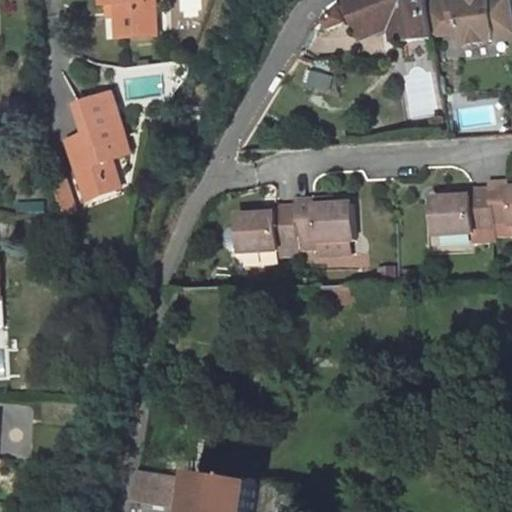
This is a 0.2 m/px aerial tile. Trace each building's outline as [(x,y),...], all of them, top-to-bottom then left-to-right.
[(104,0),(105,5),(109,5),(118,5),(119,17),(120,39),(161,37),(160,11),(149,11),(148,0),(104,0)] [(159,0),(148,0),(149,11),(160,11),(159,0)] [(430,0),(363,0),(352,4),(363,32),(402,18),(407,42),(437,40),(430,0)] [(511,0),(452,0),(456,23),(463,22),(466,45),(499,41),(500,34),(511,32),(511,0)] [(118,5),(109,5),(110,17),(119,17),(118,5)] [(338,9),(323,21),(329,29),(347,22),(340,9),(338,9)] [(511,32),(500,34),(499,41),(511,38),(511,32)] [(337,58),(320,60),(308,88),(342,97),(337,58)] [(115,95),(79,107),(89,136),(80,138),(85,153),(74,157),(85,188),(121,177),(115,161),(135,154),(115,95)] [(80,138),(70,142),(74,157),(85,153),(80,138)] [(121,177),(85,188),(89,200),(125,188),(121,177)] [(67,181),(54,185),(60,201),(72,197),(67,181)] [(511,182),(493,183),(493,189),(496,235),(511,233),(511,182)] [(473,196),(436,198),(438,235),(475,233),(475,242),(496,241),(496,235),(493,189),(472,190),(473,196)] [(72,197),(60,201),(65,216),(77,211),(72,197)] [(298,201),(298,207),(300,245),(300,255),(322,254),(322,250),(321,242),(351,241),(358,241),(356,204),(319,206),(319,200),(298,201)] [(47,204),(20,204),(20,214),(49,213),(47,204)] [(277,214),(241,216),(241,228),(243,251),(243,253),(280,251),(280,246),(300,245),(298,207),(277,208),(277,214)] [(57,226),(38,225),(37,236),(56,238),(57,226)] [(243,251),(241,228),(231,228),(226,233),(227,247),(232,252),(243,251)] [(351,241),(321,242),(322,250),(351,249),(351,241)] [(300,245),(280,246),(280,251),(280,257),(301,256),(300,255),(300,245)] [(376,285),(359,286),(359,304),(377,304),(376,285)] [(391,285),(376,285),(377,304),(392,304),(391,285)] [(407,285),(391,285),(392,304),(407,304),(407,285)] [(359,286),(326,286),(326,304),(359,304),(359,286)] [(179,308),(166,305),(162,335),(175,338),(179,308)] [(175,338),(162,335),(158,360),(172,363),(175,338)] [(171,479),(139,473),(134,499),(167,504),(170,485),(171,479)] [(260,511),(265,485),(205,475),(198,511),(260,511)] [(180,487),(170,485),(167,504),(177,506),(180,487)]
